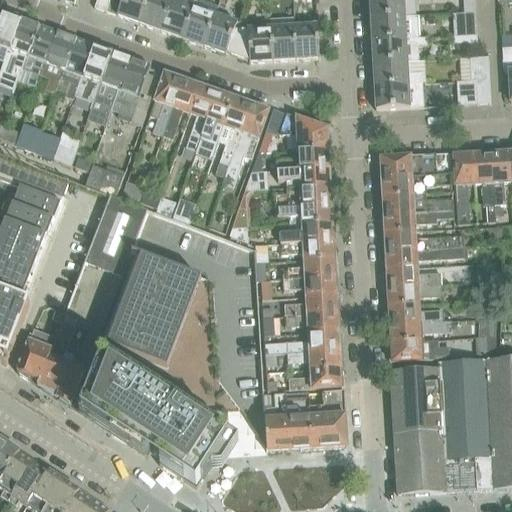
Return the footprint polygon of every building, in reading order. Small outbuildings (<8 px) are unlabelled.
[(98,0),(95,10),(106,14),(111,0),(98,0)] [(124,0),(111,0),(106,14),(117,18),(124,0)] [(124,0),(117,18),(137,25),(146,0),(124,0)] [(146,0),(137,25),(159,33),(170,0),(146,0)] [(194,0),(170,0),(159,33),(181,41),(193,9),(196,1),(194,0)] [(415,0),(369,0),(371,21),(416,19),(415,0)] [(475,0),(462,0),(463,16),(476,15),(476,5),(475,0)] [(181,41),(202,49),(214,17),(193,9),(181,41)] [(463,16),(462,16),(463,38),(477,38),(476,15),(463,16)] [(0,63),(4,65),(7,55),(9,55),(21,22),(4,16),(0,26),(0,63)] [(214,17),(202,49),(225,57),(233,35),(237,25),(214,17)] [(420,41),(419,18),(416,19),(371,21),(372,44),(420,41)] [(271,65),(295,63),(293,21),(269,22),(270,31),(271,65)] [(294,21),(293,21),(295,63),(320,62),(318,28),(295,29),(294,21)] [(4,65),(0,75),(0,87),(14,93),(17,85),(25,61),(28,62),(40,29),(21,22),(9,55),(7,55),(4,65)] [(237,25),(233,35),(225,57),(227,58),(227,56),(250,64),(250,66),(271,65),(270,31),(269,22),(237,25)] [(25,61),(17,85),(36,92),(40,79),(44,68),(46,69),(58,35),(40,29),(28,62),(25,61)] [(44,68),(40,79),(49,82),(44,96),(53,100),(59,82),(62,74),(64,75),(76,42),(58,35),(46,69),(44,68)] [(453,39),(450,39),(451,53),(478,51),(477,38),(463,38),(453,39)] [(372,44),(374,66),(408,64),(419,64),(418,50),(427,49),(426,41),(420,41),(372,44)] [(62,74),(59,82),(68,86),(64,97),(74,101),(75,97),(81,81),(84,82),(95,49),(81,44),(77,42),(76,42),(64,75),(62,74)] [(81,81),(75,97),(93,104),(100,88),(101,88),(113,55),(95,49),(84,82),(81,81)] [(503,75),(509,75),(511,105),(511,57),(504,58),(503,52),(502,52),(503,63),(503,75)] [(93,104),(91,111),(99,114),(98,117),(108,121),(111,114),(112,111),(118,94),(119,95),(131,62),(113,55),(101,88),(100,88),(93,104)] [(479,61),(470,61),(471,84),(477,84),(479,107),(491,107),(489,67),(489,60),(479,61)] [(118,94),(112,111),(118,114),(117,118),(130,123),(151,69),(136,64),(131,62),(119,95),(118,94)] [(408,64),(374,66),(375,89),(422,87),(421,79),(409,79),(408,64)] [(156,102),(150,120),(158,123),(153,137),(165,141),(186,84),(177,80),(176,78),(170,76),(167,77),(165,76),(156,102)] [(186,84),(165,141),(173,144),(185,113),(193,116),(203,88),(202,89),(199,88),(197,85),(192,83),(189,85),(186,84)] [(459,84),(457,85),(458,108),(479,107),(477,84),(471,84),(459,84)] [(423,87),(422,87),(375,89),(376,113),(424,110),(424,109),(419,109),(419,97),(424,97),(423,87)] [(199,118),(187,150),(198,153),(201,145),(219,95),(211,92),(210,90),(204,88),(203,88),(193,116),(199,118)] [(201,145),(197,156),(215,162),(227,128),(236,101),(233,100),(232,98),(226,96),(224,97),(219,95),(201,145)] [(225,149),(215,178),(226,182),(254,108),(245,105),(244,102),(239,100),(236,101),(227,128),(220,147),(225,149)] [(226,182),(224,188),(234,191),(242,168),(241,167),(244,158),(252,161),(260,140),(269,114),(269,113),(267,112),(266,110),(260,108),(258,109),(254,108),(226,182)] [(273,112),(257,156),(259,156),(263,157),(274,157),(281,137),(298,136),(299,154),(328,152),(328,147),(330,147),(329,132),(273,112)] [(20,135),(16,148),(23,151),(35,155),(42,134),(23,127),(20,135)] [(2,128),(0,133),(0,142),(16,148),(20,135),(2,128)] [(46,135),(38,156),(52,161),(58,146),(60,141),(46,135)] [(58,146),(52,161),(71,169),(77,153),(58,146)] [(299,162),(276,163),(277,174),(329,171),(329,164),(331,162),(331,156),(329,154),(328,152),(299,154),(299,162)] [(498,156),(492,157),(495,209),(506,208),(504,186),(511,186),(511,185),(511,183),(510,155),(509,155),(508,156),(506,154),(500,154),(498,156)] [(475,158),(473,158),(475,188),(482,188),(484,209),(485,209),(486,226),(496,226),(495,209),(492,157),(485,157),(483,155),(477,156),(475,158)] [(259,156),(252,175),(260,175),(264,175),(263,157),(259,156)] [(468,188),(475,188),(473,158),(471,158),(469,156),(463,156),(462,158),(454,159),(459,228),(470,228),(468,188)] [(382,177),(382,183),(451,179),(450,157),(379,161),(380,177),(382,177)] [(79,160),(75,170),(90,176),(93,168),(94,166),(79,160)] [(0,183),(20,191),(0,243),(0,364),(6,369),(30,307),(70,203),(63,200),(68,188),(0,161),(0,183)] [(90,176),(85,190),(110,200),(116,202),(124,179),(126,173),(108,166),(106,173),(93,168),(90,176)] [(329,171),(277,174),(278,185),(290,184),(291,192),(301,191),(331,190),(330,187),(332,185),(332,179),(330,177),(329,171)] [(252,175),(246,194),(258,193),(260,193),(260,175),(252,175)] [(381,190),(381,196),(383,198),(383,201),(414,199),(414,192),(452,190),(451,179),(382,183),(382,188),(381,190)] [(126,186),(121,199),(141,206),(144,196),(145,193),(126,186)] [(291,199),(280,200),(280,209),(332,207),(331,201),(333,199),(333,193),(331,191),(331,190),(301,191),(291,192),(291,199)] [(144,196),(141,206),(158,212),(163,199),(145,193),(144,196)] [(246,194),(240,210),(251,210),(251,202),(258,193),(246,194)] [(414,200),(414,199),(383,201),(383,202),(381,204),(382,210),(384,212),(384,219),(453,216),(453,205),(427,206),(426,200),(414,200)] [(110,200),(85,266),(121,280),(147,213),(116,202),(110,200)] [(158,212),(156,217),(172,223),(174,218),(178,207),(162,201),(158,212)] [(179,205),(174,218),(185,222),(190,209),(179,205)] [(332,207),(280,209),(281,220),(290,219),(290,227),(333,225),(332,224),(334,222),(334,216),(332,214),(332,207)] [(240,210),(233,230),(248,229),(252,229),(251,210),(240,210)] [(385,235),(385,237),(416,235),(416,229),(438,228),(438,224),(454,223),(453,216),(384,219),(385,225),(383,227),(383,233),(385,235)] [(228,218),(219,218),(219,228),(228,228),(228,218)] [(290,235),(282,236),(282,247),(334,244),(333,237),(335,235),(335,229),(333,227),(333,225),(290,227),(290,235)] [(233,230),(230,239),(250,247),(248,229),(233,230)] [(501,233),(487,234),(488,248),(502,248),(501,233)] [(383,240),(384,247),(386,248),(386,255),(464,251),(463,241),(417,243),(416,235),(385,237),(385,238),(383,240)] [(334,244),(282,247),(283,257),(305,255),(305,264),(335,262),(335,260),(336,258),(336,252),(334,250),(334,244)] [(387,271),(387,273),(418,272),(418,265),(464,263),(464,251),(386,255),(387,261),(385,263),(385,269),(387,271)] [(87,371),(71,411),(86,420),(90,412),(103,421),(104,421),(105,419),(106,418),(116,424),(111,436),(144,457),(148,460),(153,452),(165,459),(160,468),(197,492),(218,459),(230,441),(228,414),(201,416),(194,323),(178,324),(195,281),(201,284),(202,282),(133,255),(132,257),(141,261),(108,347),(97,343),(87,371)] [(306,271),(284,272),(284,284),(336,281),(335,274),(337,272),(337,266),(335,264),(335,262),(305,264),(306,271)] [(264,266),(257,266),(258,284),(265,284),(264,266)] [(498,268),(473,269),(473,275),(473,282),(485,282),(485,287),(497,286),(498,268)] [(418,272),(387,273),(387,275),(385,277),(386,283),(388,285),(388,291),(441,289),(440,277),(418,278),(418,272)] [(336,281),(284,284),(285,294),(307,292),(307,300),(337,299),(337,297),(339,295),(338,289),(336,287),(336,281)] [(497,286),(485,287),(486,305),(497,305),(497,286)] [(270,288),(262,289),(263,302),(271,302),(270,288)] [(389,298),(387,300),(387,306),(389,308),(389,309),(420,308),(419,302),(442,301),(441,289),(388,291),(389,298)] [(308,308),(286,309),(286,319),(338,316),(337,310),(339,308),(339,302),(337,300),(337,299),(307,300),(308,308)] [(486,305),(486,324),(497,323),(497,305),(486,305)] [(389,309),(389,311),(388,313),(388,319),(390,321),(390,328),(440,326),(443,326),(443,315),(420,316),(420,308),(389,309)] [(274,310),(263,311),(264,320),(274,320),(274,310)] [(56,312),(53,322),(62,325),(65,317),(66,316),(56,312)] [(338,316),(286,319),(287,330),(309,329),(309,336),(339,334),(339,333),(341,331),(340,325),(338,323),(338,316)] [(40,384),(37,389),(39,389),(40,390),(71,411),(87,371),(63,362),(78,322),(65,317),(62,325),(56,341),(40,384)] [(274,320),(264,320),(265,338),(276,337),(274,320)] [(496,342),(497,323),(486,324),(480,324),(480,343),(487,342),(496,342)] [(391,344),(391,347),(422,345),(421,338),(450,336),(449,326),(443,326),(440,326),(390,328),(391,334),(389,336),(389,342),(391,344)] [(18,375),(17,376),(20,377),(20,378),(29,384),(31,381),(40,384),(56,341),(34,333),(18,375)] [(310,344),(265,346),(266,357),(277,356),(288,356),(340,353),(339,347),(342,344),(341,338),(339,337),(339,334),(309,336),(310,344)] [(496,361),(496,342),(487,342),(488,361),(496,361)] [(438,345),(422,345),(391,347),(391,348),(390,350),(390,356),(392,358),(392,364),(391,364),(390,364),(390,365),(391,365),(450,362),(449,351),(438,352),(438,345)] [(340,353),(288,356),(289,367),(311,365),(312,373),(341,371),(341,370),(343,367),(342,361),(340,360),(340,353)] [(277,356),(266,357),(267,368),(267,370),(278,369),(277,356)] [(511,362),(500,363),(487,364),(495,493),(511,492),(511,362)] [(439,372),(440,403),(445,496),(495,493),(487,364),(438,366),(438,372),(439,372)] [(312,380),(290,382),(290,393),(324,391),(344,390),(344,389),(343,389),(344,390),(342,390),(342,383),(343,381),(343,375),(341,373),(341,371),(312,373),(312,380)] [(393,405),(440,403),(439,372),(438,372),(392,374),(391,374),(393,405)] [(278,384),(268,385),(268,394),(279,394),(278,384)] [(324,408),(309,409),(312,452),(343,450),(347,446),(344,394),(323,395),(324,408)] [(309,396),(288,397),(291,453),(312,452),(309,409),(309,396)] [(288,397),(264,398),(267,455),(291,453),(288,397)] [(445,496),(440,403),(393,405),(398,498),(445,496)] [(0,483),(19,453),(12,449),(0,440),(0,483)] [(20,454),(19,453),(0,483),(0,491),(4,494),(0,500),(8,506),(35,464),(20,454)] [(49,473),(35,464),(8,506),(16,511),(20,505),(26,509),(49,473)] [(26,509),(30,511),(45,511),(64,483),(49,473),(26,509)] [(66,511),(79,492),(64,483),(45,511),(66,511)] [(79,492),(66,511),(87,511),(93,502),(79,492)] [(109,511),(93,502),(87,511),(109,511)]
